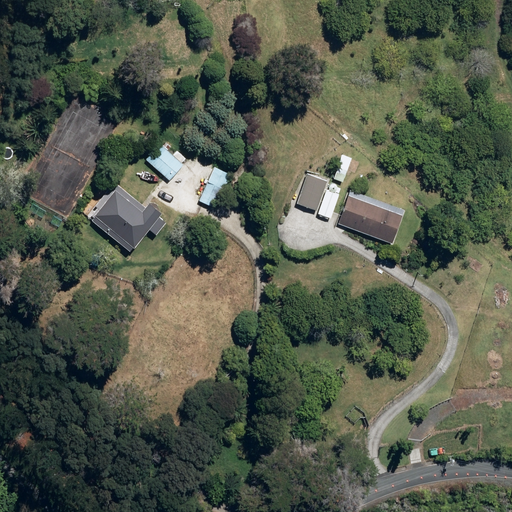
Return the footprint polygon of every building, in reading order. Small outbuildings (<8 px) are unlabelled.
[(146,161),(169,181),(182,165),(179,162),(182,158),(176,153),(173,156),(160,145),(146,161)] [(348,170),(339,165),(332,179),(341,183),(348,170)] [(199,201),(212,207),(220,189),(224,190),(231,175),(214,168),(199,201)] [(297,204),(317,211),(327,180),(307,174),(297,204)] [(88,220),(128,252),(132,248),(133,249),(148,231),(155,236),(165,223),(158,217),(161,214),(148,204),(145,208),(114,183),(94,207),(97,209),(88,220)] [(317,214),(330,219),(338,195),(325,191),(317,214)] [(338,224),(391,244),(404,210),(350,191),(338,224)] [(423,240),(430,244),(435,235),(428,232),(423,240)] [(62,244),(78,252),(83,242),(66,234),(62,244)]
